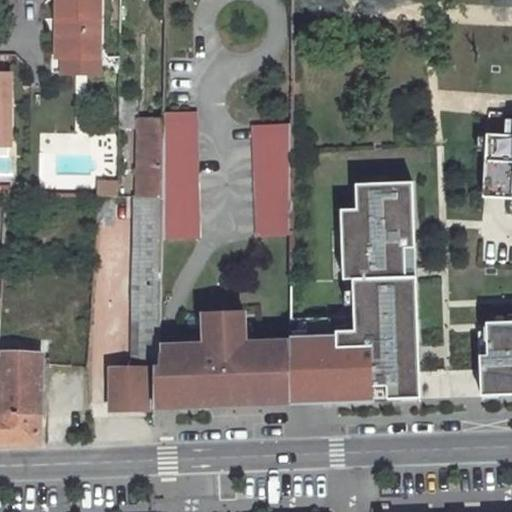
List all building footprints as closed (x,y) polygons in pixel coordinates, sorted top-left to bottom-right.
[(63,47),(62,84),(98,85),(99,0),(56,0),(56,47),(63,47)] [(0,148),(8,149),(8,76),(0,76),(0,148)] [(119,98),(119,129),(135,129),(135,99),(119,98)] [(200,113),(162,114),(162,122),(161,195),(160,240),(198,239),(200,113)] [(138,121),(137,197),(161,195),(162,122),(138,121)] [(291,236),(292,126),(258,127),(257,237),(291,236)] [(511,137),(486,136),(483,198),(511,199),(511,137)] [(116,195),(116,179),(96,180),(96,195),(116,195)] [(414,184),(357,185),(358,210),(342,212),(344,281),(353,279),(355,317),(290,320),(289,403),(422,399),(414,184)] [(147,368),(153,369),(159,369),(159,347),(160,240),(161,195),(137,197),(132,197),(132,368),(147,368)] [(99,197),(97,219),(113,219),(115,197),(99,197)] [(153,369),(153,398),(176,397),(176,407),(212,406),(211,401),(229,400),(229,405),(265,403),(265,394),(289,393),(290,341),(245,343),(244,311),(213,312),(215,332),(205,333),(205,345),(159,347),(159,369),(153,369)] [(213,312),(204,313),(205,333),(215,332),(213,312)] [(511,396),(511,323),(487,324),(487,333),(479,333),(482,397),(511,396)] [(41,355),(0,353),(0,444),(39,446),(41,355)] [(111,368),(110,412),(147,412),(147,368),(132,368),(111,368)] [(265,394),(265,403),(289,403),(289,393),(265,394)] [(176,397),(153,398),(154,408),(176,407),(176,397)]
